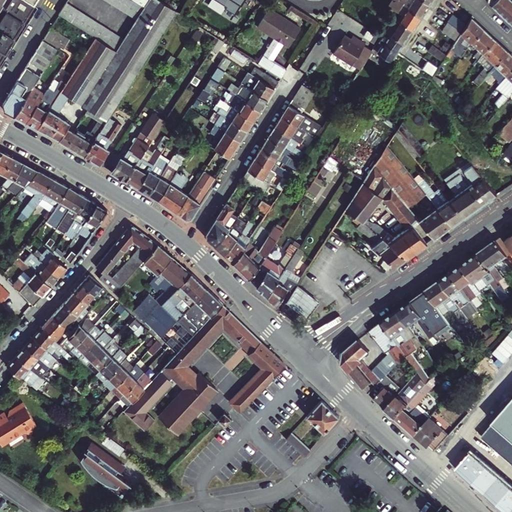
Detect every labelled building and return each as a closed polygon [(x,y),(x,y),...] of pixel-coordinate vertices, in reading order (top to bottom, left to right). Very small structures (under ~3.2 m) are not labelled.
[(0,0),(0,59),(34,6),(23,0),(0,0)] [(67,144),(85,155),(107,120),(109,117),(173,19),(178,12),(160,0),(149,0),(144,8),(137,19),(124,39),(117,51),(82,104),(89,108),(86,113),(98,121),(91,132),(88,130),(86,134),(79,130),(78,132),(76,130),(67,144)] [(106,0),(137,19),(144,8),(139,4),(133,0),(132,0),(106,0)] [(236,14),(244,0),(217,0),(227,6),(226,8),(236,14)] [(404,0),(402,5),(421,17),(427,9),(421,5),(424,0),(423,0),(404,0)] [(427,9),(432,0),(423,0),(424,0),(421,5),(427,9)] [(511,0),(488,0),(488,2),(511,24),(511,0)] [(66,2),(59,14),(95,37),(117,51),(124,39),(66,2)] [(402,15),(398,21),(413,31),(421,17),(402,5),(397,12),(402,15)] [(258,63),(279,77),(285,67),(274,60),(285,44),(289,47),(301,29),(269,8),(258,27),(275,38),(264,54),(258,63)] [(178,12),(173,19),(188,29),(193,21),(181,14),(178,12)] [(463,30),(467,25),(453,15),(449,21),(463,30)] [(463,30),(461,33),(456,40),(450,49),(453,51),(462,57),(472,42),(484,29),(472,17),(467,25),(463,30)] [(393,18),(385,31),(404,44),(413,31),(398,21),(393,18)] [(44,38),(54,43),(60,33),(51,27),(44,38)] [(451,34),(455,37),(459,31),(455,28),(451,34)] [(484,29),(472,42),(480,50),(472,58),(477,62),(483,53),(496,40),(484,29)] [(381,37),(378,42),(383,45),(378,52),(393,61),(398,53),(404,44),(385,31),(381,37)] [(60,33),(54,43),(63,50),(70,39),(60,33)] [(360,70),(372,51),(364,46),(366,44),(357,38),(355,42),(350,39),(344,35),(333,52),(360,70)] [(37,127),(60,139),(68,126),(70,123),(57,114),(69,96),(82,104),(117,51),(95,37),(69,78),(66,82),(37,127)] [(219,38),(212,50),(217,53),(224,41),(219,38)] [(58,49),(43,40),(29,61),(44,71),(58,49)] [(496,40),(483,53),(495,64),(508,51),(496,40)] [(445,54),(433,46),(429,53),(440,61),(445,54)] [(495,64),(491,69),(503,79),(511,69),(511,54),(508,51),(495,64)] [(224,55),(218,65),(225,70),(231,60),(224,55)] [(437,66),(427,59),(423,66),(433,72),(437,66)] [(255,66),(251,73),(274,88),(278,81),(255,66)] [(225,72),(218,67),(212,76),(219,81),(225,72)] [(478,85),(491,70),(487,67),(485,70),(484,69),(474,81),(478,85)] [(40,77),(25,68),(3,103),(6,111),(14,116),(33,86),(40,77)] [(511,69),(503,79),(496,88),(491,93),(499,100),(494,106),(498,109),(503,103),(511,93),(511,69)] [(267,99),(274,88),(251,73),(249,72),(242,83),(244,85),(267,99)] [(57,75),(45,93),(26,122),(37,127),(66,82),(69,78),(64,75),(62,78),(57,75)] [(433,75),(432,77),(441,87),(444,81),(433,75)] [(208,91),(212,94),(219,83),(211,78),(204,89),(208,91)] [(236,94),(260,110),(267,99),(244,85),(241,90),(238,87),(232,84),(229,89),(236,94)] [(302,113),(307,104),(311,98),(315,92),(302,84),(298,90),(295,96),(289,104),(282,115),(316,137),(323,127),(302,113)] [(26,122),(45,93),(33,86),(14,116),(26,122)] [(203,88),(199,94),(204,98),(208,91),(204,89),(203,88)] [(507,107),(511,99),(511,93),(503,103),(507,107)] [(229,104),(253,120),(260,110),(236,94),(229,104)] [(336,104),(340,98),(334,94),(329,100),(336,104)] [(196,98),(190,107),(197,111),(203,103),(196,98)] [(247,131),(253,120),(229,104),(224,101),(217,111),(221,114),(247,131)] [(361,109),(356,106),(352,113),(357,116),(361,109)] [(113,171),(126,180),(146,150),(147,148),(165,121),(155,114),(143,131),(142,131),(138,136),(135,137),(132,140),(133,142),(123,158),(122,157),(113,171)] [(247,131),(221,114),(214,124),(240,141),(247,131)] [(316,137),(282,115),(275,126),(297,141),(301,143),(309,149),(316,137)] [(511,116),(497,132),(511,142),(511,139),(511,116)] [(107,120),(85,155),(105,167),(114,153),(107,148),(122,125),(114,120),(112,124),(107,120)] [(403,121),(395,133),(416,159),(427,150),(403,121)] [(222,138),(215,149),(217,150),(229,158),(240,141),(214,124),(212,128),(219,132),(217,135),(222,138)] [(67,144),(76,130),(68,126),(60,139),(67,144)] [(292,148),(297,141),(275,126),(268,137),(290,151),(302,159),(305,155),(301,152),(299,152),(297,150),(292,148)] [(138,187),(164,148),(170,138),(165,135),(158,146),(159,147),(157,149),(156,148),(154,152),(152,155),(146,150),(126,180),(138,187)] [(290,151),(268,137),(261,147),(284,162),(296,169),(299,163),(287,155),(290,151)] [(191,149),(210,161),(217,150),(215,149),(198,138),(191,149)] [(292,148),(297,150),(301,143),(297,141),(292,148)] [(426,193),(414,178),(387,145),(364,179),(345,209),(355,217),(362,222),(365,219),(382,198),(384,195),(386,193),(393,201),(400,196),(408,207),(421,197),(426,193)] [(284,162),(261,147),(255,158),(276,172),(284,177),(289,180),(292,174),(281,166),(284,162)] [(149,194),(170,161),(174,154),(164,148),(138,187),(149,194)] [(0,172),(3,174),(12,157),(2,151),(0,154),(0,172)] [(12,157),(3,174),(9,177),(2,184),(3,185),(2,188),(0,186),(0,195),(7,188),(15,178),(23,162),(12,157)] [(276,172),(255,158),(248,169),(270,183),(272,185),(274,182),(271,180),(276,172)] [(447,182),(460,173),(464,169),(472,164),(469,160),(444,178),(447,182)] [(149,194),(158,200),(175,173),(180,167),(170,161),(149,194)] [(24,187),(38,170),(35,169),(23,162),(15,178),(7,188),(13,193),(14,192),(17,194),(24,187)] [(469,185),(460,173),(447,182),(456,194),(449,199),(464,217),(497,195),(472,164),(464,169),(473,182),(469,185)] [(248,169),(242,177),(265,191),(270,183),(248,169)] [(464,169),(460,173),(469,185),(473,182),(464,169)] [(42,198),(54,179),(38,170),(24,187),(36,193),(22,212),(28,216),(42,198)] [(191,219),(216,179),(204,171),(189,194),(177,213),(187,219),(191,219)] [(158,200),(177,213),(189,194),(181,189),(185,181),(179,173),(178,175),(175,173),(158,200)] [(464,217),(449,199),(444,203),(419,174),(414,178),(426,193),(453,226),(464,217)] [(284,177),(276,188),(281,191),(289,180),(284,177)] [(42,198),(56,206),(68,187),(54,179),(42,198)] [(52,212),(48,218),(54,222),(52,225),(56,228),(60,223),(62,224),(64,221),(60,219),(62,215),(64,216),(78,193),(68,187),(56,206),(52,212)] [(65,230),(66,231),(87,198),(78,193),(64,216),(62,215),(60,219),(64,221),(62,224),(60,223),(56,228),(62,231),(61,232),(63,234),(65,230)] [(382,198),(406,228),(412,224),(418,219),(408,207),(400,196),(393,201),(386,193),(384,195),(382,198)] [(453,226),(426,193),(421,197),(428,206),(432,207),(434,210),(419,220),(434,239),(453,226)] [(253,194),(247,203),(257,209),(258,207),(262,200),(253,194)] [(78,232),(96,204),(87,198),(66,231),(73,235),(76,231),(78,232)] [(262,200),(258,207),(267,213),(272,206),(262,200)] [(208,238),(215,245),(230,229),(238,217),(231,213),(234,208),(226,202),(207,233),(208,238)] [(88,238),(106,210),(96,204),(78,232),(76,231),(73,235),(77,238),(80,233),(88,238)] [(237,239),(250,220),(251,218),(241,212),(238,217),(230,229),(215,245),(224,254),(237,239)] [(407,258),(372,230),(362,222),(355,217),(352,220),(359,225),(361,227),(360,229),(375,240),(378,242),(372,247),(396,266),(407,258)] [(372,230),(378,224),(365,219),(362,222),(372,230)] [(224,254),(233,262),(241,254),(251,238),(246,235),(248,233),(246,232),(247,230),(250,230),(251,228),(254,223),(250,220),(237,239),(224,254)] [(131,224),(96,266),(103,273),(98,278),(110,288),(115,292),(142,261),(143,261),(146,258),(157,244),(131,224)] [(407,258),(427,243),(412,224),(406,228),(394,237),(378,224),(372,230),(407,258)] [(259,268),(269,253),(283,231),(276,226),(259,251),(251,243),(253,241),(251,238),(241,254),(233,262),(249,278),(259,268)] [(255,232),(251,228),(250,230),(247,230),(246,232),(248,233),(246,235),(251,238),(255,232)] [(479,252),(499,282),(504,278),(500,272),(511,265),(511,267),(511,249),(504,238),(505,237),(503,235),(479,252)] [(157,273),(172,257),(157,244),(146,258),(143,261),(157,273)] [(268,296),(295,254),(299,247),(294,244),(290,245),(288,248),(288,251),(279,265),(272,261),(275,257),(269,253),(259,268),(249,278),(268,296)] [(33,254),(58,276),(66,267),(52,255),(53,254),(52,253),(47,248),(42,254),(37,249),(33,254)] [(65,258),(70,262),(76,254),(71,250),(65,258)] [(507,293),(499,282),(479,252),(462,264),(478,287),(480,290),(491,282),(501,297),(507,293)] [(33,254),(25,263),(50,285),(58,276),(33,254)] [(300,258),(295,254),(268,296),(277,305),(288,288),(283,284),(300,258)] [(19,278),(13,285),(32,304),(50,285),(25,263),(17,256),(13,261),(31,276),(25,283),(19,278)] [(172,257),(157,273),(151,280),(154,283),(157,286),(159,285),(164,290),(155,299),(149,293),(133,310),(176,353),(193,335),(185,327),(182,324),(177,319),(161,303),(177,287),(178,287),(191,273),(190,272),(172,257)] [(474,290),(478,287),(462,264),(451,272),(471,300),(476,297),(477,296),(474,290)] [(475,304),(471,300),(451,272),(440,280),(468,318),(479,310),(475,304)] [(177,319),(207,289),(191,273),(178,287),(177,287),(161,303),(177,319)] [(89,275),(81,283),(100,299),(107,291),(89,275)] [(468,318),(440,280),(426,290),(444,314),(450,310),(454,310),(463,323),(469,320),(468,318)] [(0,300),(1,301),(9,293),(0,283),(0,300)] [(81,283),(74,291),(87,303),(92,297),(98,301),(100,299),(81,283)] [(319,303),(296,285),(286,302),(300,313),(307,318),(316,306),(319,303)] [(474,290),(477,296),(482,293),(480,290),(478,287),(474,290)] [(193,335),(222,304),(207,289),(177,319),(182,324),(187,318),(188,319),(193,314),(196,316),(185,327),(193,335)] [(455,330),(444,314),(426,290),(419,295),(405,305),(398,310),(409,326),(418,320),(435,344),(455,330)] [(86,306),(91,310),(93,307),(87,303),(74,291),(63,303),(77,315),(86,306)] [(300,313),(286,302),(281,309),(295,321),(300,313)] [(63,303),(52,315),(66,327),(72,321),(74,323),(68,329),(71,332),(82,319),(77,315),(63,303)] [(223,323),(244,344),(251,351),(260,341),(253,334),(245,326),(222,304),(193,335),(176,353),(164,366),(174,376),(175,374),(186,384),(184,386),(205,405),(219,390),(198,371),(194,376),(183,366),(223,323)] [(403,330),(409,326),(398,310),(382,321),(406,356),(418,372),(427,384),(430,381),(431,379),(405,342),(410,339),(403,330)] [(82,319),(71,332),(62,341),(71,349),(94,324),(88,318),(89,316),(87,314),(82,319)] [(62,341),(71,332),(68,329),(66,327),(52,315),(42,326),(60,343),(61,342),(62,341)] [(141,325),(135,319),(128,325),(134,331),(141,325)] [(406,356),(382,321),(370,331),(388,354),(382,360),(391,370),(398,363),(406,356)] [(100,330),(94,324),(71,349),(79,357),(83,352),(104,330),(102,328),(100,330)] [(134,331),(129,337),(133,341),(142,330),(145,333),(147,331),(141,325),(134,331)] [(42,326),(33,336),(57,358),(62,353),(64,355),(67,352),(62,347),(64,345),(61,342),(60,343),(42,326)] [(403,330),(410,339),(415,335),(409,326),(403,330)] [(104,330),(83,352),(92,360),(113,337),(105,329),(104,330)] [(33,336),(25,346),(48,367),(49,368),(57,358),(33,336)] [(113,337),(92,360),(87,365),(96,373),(119,349),(112,343),(117,338),(115,336),(113,337)] [(117,338),(112,343),(119,349),(123,343),(117,338)] [(364,389),(368,393),(381,380),(385,376),(386,375),(391,370),(382,360),(377,365),(372,370),(373,371),(372,372),(368,376),(359,364),(363,361),(363,360),(362,359),(370,351),(360,339),(345,351),(342,364),(364,389)] [(159,345),(156,341),(154,344),(151,347),(150,348),(153,352),(159,345)] [(241,410),(285,365),(260,341),(251,351),(248,354),(264,369),(231,403),(240,411),(241,410)] [(25,346),(16,355),(30,369),(39,375),(41,377),(49,368),(48,367),(25,346)] [(104,381),(127,356),(119,349),(96,373),(104,381)] [(30,369),(16,355),(6,366),(16,375),(19,378),(30,385),(39,375),(30,369)] [(111,390),(133,367),(129,364),(126,367),(121,363),(127,356),(104,381),(102,382),(111,391),(111,390)] [(126,367),(129,364),(124,359),(121,363),(126,367)] [(368,376),(372,372),(363,361),(359,364),(368,376)] [(133,367),(111,390),(119,397),(120,397),(136,380),(143,372),(135,364),(133,367)] [(158,373),(148,383),(158,392),(171,379),(174,376),(164,366),(158,373)] [(148,383),(158,373),(153,368),(141,381),(141,382),(139,384),(136,380),(120,397),(128,405),(148,383)] [(397,395),(381,380),(368,393),(397,418),(427,384),(418,372),(401,390),(397,395)] [(401,390),(385,376),(381,380),(397,395),(401,390)] [(430,381),(435,385),(439,380),(435,377),(431,379),(430,381)] [(124,409),(145,428),(155,418),(147,411),(174,382),(171,379),(158,392),(148,383),(128,405),(124,409)] [(416,434),(430,418),(416,406),(419,403),(435,385),(430,381),(427,384),(397,418),(416,434)] [(178,434),(205,405),(184,386),(157,416),(178,434)] [(309,413),(306,416),(323,433),(338,416),(321,400),(309,413)] [(0,413),(0,443),(2,447),(23,433),(30,435),(32,433),(34,426),(35,425),(21,403),(8,411),(10,415),(6,418),(2,412),(0,413)] [(433,416),(419,403),(416,406),(430,418),(431,418),(433,416)] [(111,405),(104,413),(113,421),(122,411),(115,406),(114,408),(111,405)] [(230,419),(224,412),(217,419),(223,425),(230,419)] [(435,451),(449,434),(431,418),(430,418),(416,434),(435,451)] [(511,511),(511,430),(502,422),(456,472),(502,511),(511,511)] [(290,437),(288,440),(305,456),(310,449),(291,432),(288,435),(290,437)] [(121,454),(126,447),(108,434),(103,441),(121,454)] [(116,473),(122,464),(95,445),(94,447),(91,445),(86,453),(87,453),(84,458),(93,469),(96,472),(102,477),(108,481),(105,485),(123,497),(126,492),(125,490),(130,483),(116,473)]
